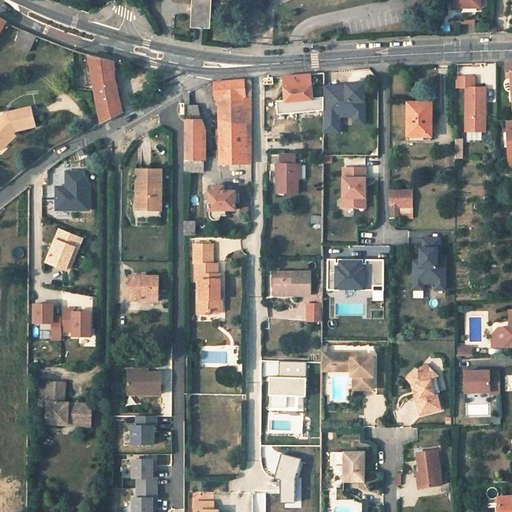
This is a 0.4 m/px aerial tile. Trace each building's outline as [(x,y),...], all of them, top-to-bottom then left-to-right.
[(191,0),(190,28),(210,30),(211,0),(191,0)] [(443,0),(443,22),(466,22),(488,22),(488,0),(443,0)] [(21,30),(15,46),(31,52),(37,37),(21,30)] [(122,114),(114,78),(113,62),(88,56),(101,125),(115,118),(122,114)] [(310,74),(311,84),(323,82),(323,73),(315,74),(310,74)] [(283,77),(286,112),(308,111),(309,119),(322,118),(321,100),(312,101),(311,84),(310,74),(283,77)] [(474,77),(455,77),(455,88),(465,88),(465,132),(481,132),(481,117),(485,117),(485,88),(474,88),(474,77)] [(214,83),(215,100),(218,100),(220,165),(239,165),(239,171),(242,171),(242,185),(251,185),(251,80),(214,83)] [(354,120),(364,120),(364,90),(359,90),(359,87),(346,87),(346,94),(339,94),(336,90),(323,90),(323,127),(339,127),(339,120),(354,120)] [(184,174),(202,173),(203,156),(202,122),(196,106),(189,106),(188,92),(184,94),(184,174)] [(432,125),(432,103),(407,103),(406,147),(429,147),(429,139),(432,139),(432,132),(426,132),(426,125),(432,125)] [(35,127),(31,108),(6,113),(0,118),(0,145),(12,134),(10,132),(12,131),(13,132),(35,127)] [(323,136),(339,136),(339,127),(323,127),(323,136)] [(0,145),(0,149),(0,150),(14,137),(12,134),(0,145)] [(276,166),(275,193),(279,193),(294,193),(298,193),(298,179),(305,179),(305,166),(298,166),(294,166),(294,156),(279,156),(279,166),(276,166)] [(365,198),(365,168),(342,168),(342,208),(353,208),(362,198),(365,198)] [(57,186),(57,211),(92,211),(92,170),(67,171),(67,186),(57,186)] [(161,210),(161,171),(141,171),(140,196),(137,196),(136,210),(161,210)] [(224,211),(235,211),(235,204),(235,192),(224,193),(224,187),(212,187),(213,193),(208,192),(208,212),(210,212),(210,216),(211,218),(212,219),(213,220),(216,220),(219,219),(220,217),(221,215),(224,215),(224,211)] [(389,222),(399,222),(399,208),(410,208),(410,196),(389,195),(389,222)] [(353,208),(365,208),(365,198),(362,198),(353,208)] [(184,221),(184,235),(195,235),(195,222),(184,221)] [(78,249),(82,238),(60,230),(47,262),(67,269),(75,247),(78,249)] [(420,249),(420,262),(420,268),(413,268),(413,290),(423,291),(423,284),(436,284),(436,291),(445,291),(445,258),(440,258),(440,239),(423,239),(423,249),(420,249)] [(200,281),(200,300),(198,300),(198,315),(209,315),(209,312),(220,312),(220,275),(218,275),(218,265),(212,265),(212,246),(194,246),(194,265),(195,265),(195,281),(200,281)] [(75,247),(67,269),(70,270),(78,249),(75,247)] [(383,260),(327,259),(327,289),(383,290),(383,260)] [(311,296),(311,274),(274,273),(274,291),(293,292),(293,296),(311,296)] [(159,299),(160,276),(128,275),(128,295),(142,296),(142,301),(152,301),(152,299),(159,299)] [(62,339),(61,303),(36,304),(37,340),(62,339)] [(322,322),(322,304),(309,304),(308,322),(322,322)] [(96,338),(96,310),(65,309),(64,331),(76,332),(76,337),(96,338)] [(511,310),(510,311),(510,325),(498,326),(495,328),(495,332),(496,345),(505,344),(511,344),(511,343),(511,310)] [(373,390),(373,356),(358,356),(356,356),(356,359),(351,359),(351,354),(323,354),(323,371),(351,371),(351,376),(353,376),(353,386),(364,386),(364,390),(373,390)] [(409,379),(417,387),(420,397),(417,398),(422,415),(441,409),(437,393),(435,394),(431,381),(433,381),(438,376),(426,364),(419,372),(418,370),(409,379)] [(160,373),(146,373),(141,373),(141,369),(127,369),(127,390),(140,390),(140,394),(161,394),(160,373)] [(482,373),(482,371),(464,372),(465,386),(472,386),(472,392),(489,392),(489,394),(500,394),(500,372),(490,373),(489,371),(486,371),(486,373),(482,373)] [(307,378),(270,377),(270,410),(303,411),(303,397),(307,397),(307,378)] [(431,381),(435,394),(437,393),(441,392),(437,380),(433,381),(431,381)] [(91,425),(92,405),(64,403),(65,384),(47,383),(47,387),(46,387),(45,404),(46,404),(46,415),(44,415),(44,419),(46,419),(45,423),(91,425)] [(131,425),(131,445),(160,445),(160,416),(136,416),(136,425),(131,425)] [(437,486),(435,451),(415,452),(416,472),(418,472),(419,487),(437,486)] [(344,464),(344,481),(364,481),(364,453),(333,453),(333,464),(344,464)] [(273,479),(279,481),(279,503),(294,504),(294,481),(300,459),(280,454),(273,479)] [(159,496),(158,458),(134,459),(135,496),(159,496)] [(511,511),(511,497),(498,498),(499,511),(511,511)] [(158,511),(158,498),(133,498),(133,511),(158,511)] [(214,503),(196,503),(195,511),(198,511),(197,511),(213,511),(214,511),(214,503)]
